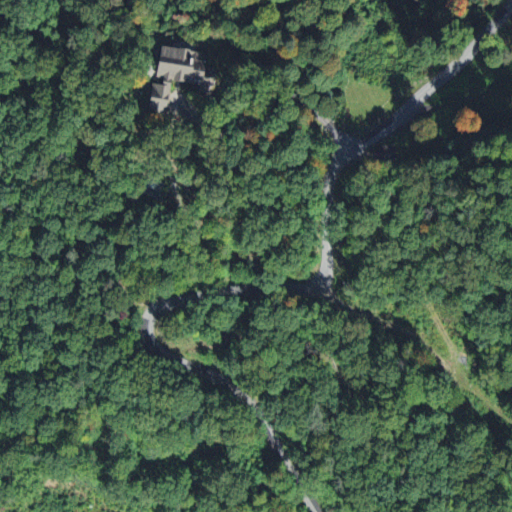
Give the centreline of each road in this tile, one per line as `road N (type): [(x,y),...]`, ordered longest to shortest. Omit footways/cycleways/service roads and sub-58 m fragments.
road 1 (residential): [(317,511),(258,411),(220,376),(162,356),(147,319),(165,302),(212,290),(319,281),(325,193),(348,146)]
road 2 (residential): [(319,281),(342,305),(415,338),(511,417)]
road 3 (residential): [(348,146),(383,129),(511,2)]
road 4 (residential): [(348,146),(324,121),(283,105),(240,125),(198,123)]
